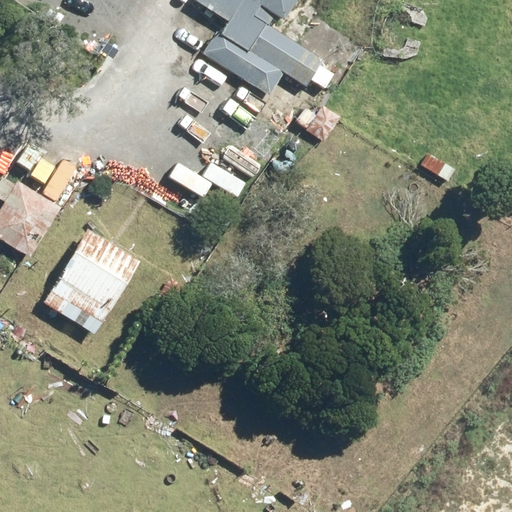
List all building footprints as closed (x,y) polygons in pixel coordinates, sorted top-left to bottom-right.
[(190,0),(188,3),(221,24),(200,56),(265,99),(280,76),(302,90),(320,64),(273,33),(294,0),(190,0)] [(321,144),(337,120),(319,108),(311,119),(301,112),(293,125),(321,144)] [(224,136),(218,135),(216,134),(214,134),(212,134),(210,134),(208,135),(206,135),(203,136),(201,137),(200,138),(198,140),(196,141),(195,142),(193,144),(192,146),(191,148),(190,150),(189,152),(189,154),(188,156),(188,158),(188,160),(188,163),(189,165),(189,167),(190,169),(191,171),(192,173),(193,175),(195,176),(196,178),(198,179),(199,181),(201,182),(203,183),(205,184),(207,184),(210,184),(212,184),(214,184),(216,184),(218,184),(220,183),(222,182),(224,182),(226,180),(228,179),(229,178),(231,176),(232,175),(233,173),(234,171),(235,169),(236,167),(237,165),(237,163),(237,161),(238,159),(237,157),(237,155),(237,153),(236,151),(235,149),(234,147),(233,145),(232,143),(230,142),(229,140),(227,139),(226,138),(224,136)] [(423,153),(415,166),(444,185),(453,171),(423,153)] [(0,247),(26,262),(56,211),(13,185),(11,187),(0,180),(0,247)] [(36,305),(89,338),(134,265),(81,232),(36,305)] [(182,289),(167,280),(154,300),(169,310),(182,289)]
